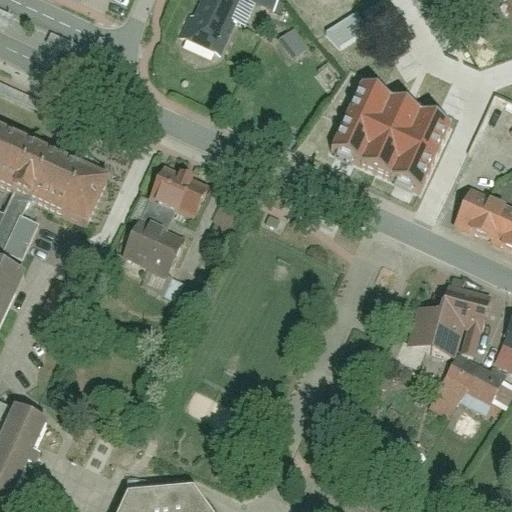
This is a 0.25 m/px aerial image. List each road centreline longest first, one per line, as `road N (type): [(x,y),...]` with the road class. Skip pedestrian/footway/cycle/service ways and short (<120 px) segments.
road 1 (residential): [(112,94),(511,278)]
road 2 (residential): [(0,41),(112,94)]
road 3 (residential): [(19,0),(128,51)]
